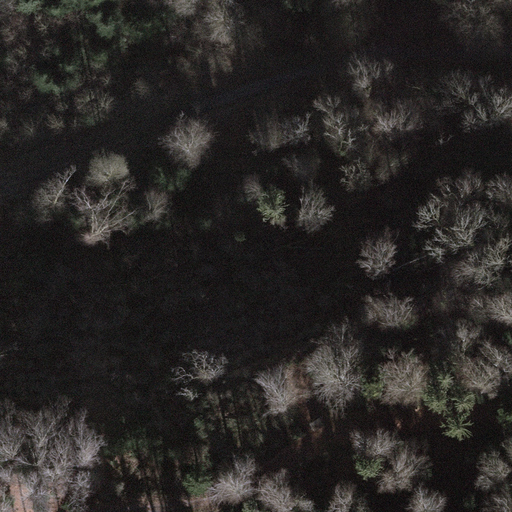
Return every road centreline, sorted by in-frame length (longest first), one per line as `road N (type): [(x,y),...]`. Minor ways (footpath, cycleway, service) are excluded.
road 1 (track): [(511,35),(386,48),(178,97),(0,180)]
road 2 (track): [(511,400),(357,406),(220,486),(123,511)]
